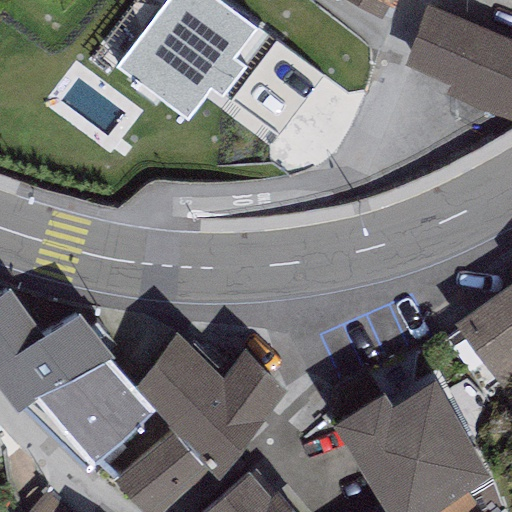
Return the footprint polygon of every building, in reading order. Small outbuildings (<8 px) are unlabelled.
[(331,0),(382,22),(386,12),(393,13),(397,0),(331,0)] [(511,47),(426,13),(402,72),(447,90),(443,100),(511,128),(511,47)] [(360,54),(301,20),(281,78),(320,91),(316,110),(352,124),(371,69),(358,62),(360,54)] [(511,264),(456,306),(494,369),(511,355),(511,264)] [(6,286),(0,289),(0,372),(20,400),(24,396),(106,350),(75,309),(38,331),(6,286)] [(223,358),(176,311),(135,367),(156,390),(217,464),(288,373),(243,330),(223,358)] [(135,367),(106,350),(24,396),(86,458),(95,449),(156,390),(135,367)] [(382,375),(333,402),(390,504),(394,511),(415,511),(487,467),(434,364),(391,387),(382,375)] [(148,511),(160,511),(217,464),(156,390),(95,449),(148,511)] [(251,457),(188,511),(306,511),(309,510),(278,475),(271,480),(251,457)]
